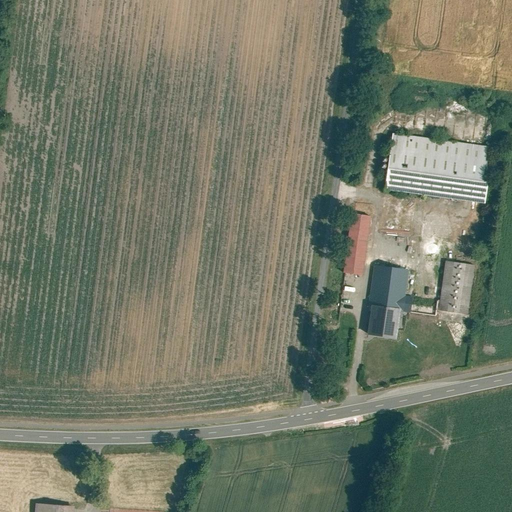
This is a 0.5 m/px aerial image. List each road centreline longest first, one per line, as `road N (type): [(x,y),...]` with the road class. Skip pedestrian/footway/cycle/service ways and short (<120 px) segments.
road 1 (unclassified): [(307,419),(363,0)]
road 2 (tertiary): [(307,419),(171,436),(0,433)]
road 3 (tertiary): [(511,378),(307,419)]
